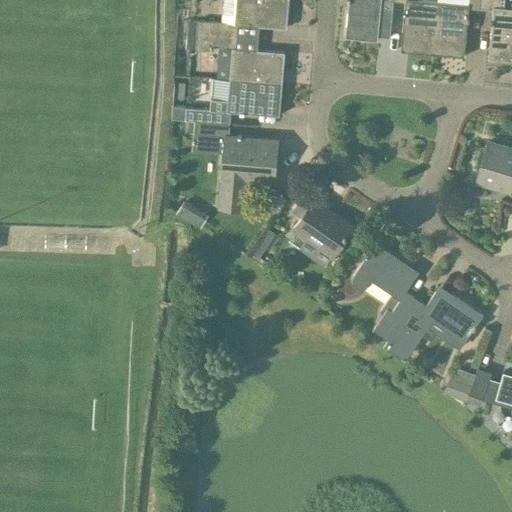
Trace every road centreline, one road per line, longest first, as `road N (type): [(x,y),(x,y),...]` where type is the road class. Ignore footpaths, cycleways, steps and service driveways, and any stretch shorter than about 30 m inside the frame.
road 1 (residential): [(423,222),(329,154),(319,135),(323,80)]
road 2 (residential): [(323,80),(456,95)]
road 3 (residential): [(423,222),(456,95)]
